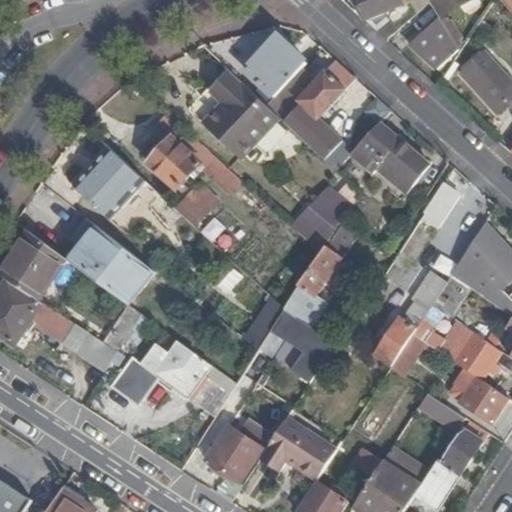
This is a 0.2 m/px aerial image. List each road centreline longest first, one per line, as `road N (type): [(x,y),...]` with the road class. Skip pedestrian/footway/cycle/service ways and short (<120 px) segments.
road 1 (residential): [(300,0),(511,185)]
road 2 (secondary): [(0,183),(52,96),(95,51),(168,0)]
road 3 (residential): [(0,404),(166,511)]
